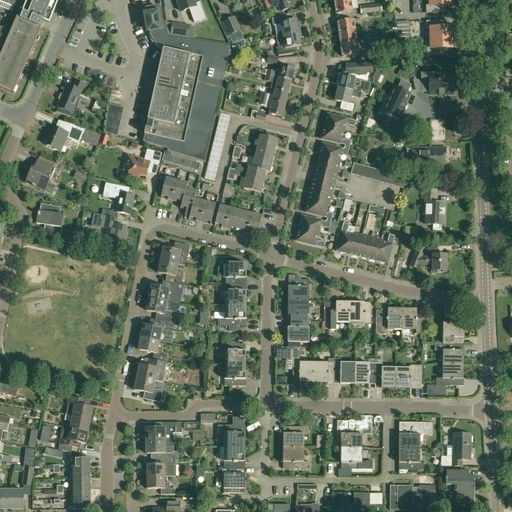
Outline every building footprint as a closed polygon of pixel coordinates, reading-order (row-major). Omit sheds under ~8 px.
[(27,0),(23,11),(21,10),(0,57),(0,87),(14,93),(15,93),(14,92),(42,28),(41,27),(43,20),(50,23),(58,0),(57,0),(58,0),(57,0),(27,0)] [(176,0),(181,12),(190,9),(195,23),(205,19),(200,3),(195,5),(193,0),(176,0)] [(270,0),(274,8),(279,6),(281,12),(290,8),(288,2),(291,1),(290,0),(270,0)] [(337,14),(353,12),(351,0),(349,0),(335,2),(337,14)] [(452,6),(452,0),(429,0),(430,5),(424,5),(424,13),(444,12),(444,6),(452,6)] [(382,12),(381,4),(360,6),(361,14),(382,12)] [(148,31),(150,31),(150,32),(151,33),(151,35),(152,36),(152,37),(153,38),(153,40),(154,41),(155,42),(156,43),(157,44),(158,45),(160,46),(162,48),(164,48),(145,134),(144,141),(168,149),(168,151),(205,163),(230,45),(169,35),(167,21),(162,22),(160,7),(157,8),(156,7),(150,8),(150,9),(147,10),(148,14),(145,14),(146,17),(145,18),(147,28),(148,28),(148,31)] [(229,37),(232,44),(244,40),(240,32),(241,31),(235,16),(221,22),(228,37),(229,37)] [(281,25),(284,36),(299,34),(297,21),(288,23),(287,17),(272,20),(274,26),(281,25)] [(338,22),(340,34),(356,32),(355,20),(338,22)] [(444,22),(424,22),(425,30),(430,30),(431,39),(453,38),(453,28),(444,28),(444,22)] [(193,38),(195,27),(173,23),(171,34),(193,38)] [(340,34),(341,45),(358,43),(356,32),(340,34)] [(278,44),(285,43),(286,48),(278,50),(279,57),(294,54),(293,49),(302,47),(299,34),(284,36),(284,37),(277,38),(278,44)] [(453,38),(431,39),(431,47),(425,47),(425,55),(445,55),(445,49),(453,49),(453,38)] [(232,52),(245,53),(244,40),(232,44),(232,52)] [(343,57),(360,55),(358,43),(341,45),(343,57)] [(269,55),(268,55),(266,63),(277,66),(279,58),(269,55)] [(359,74),(371,73),(371,64),(358,65),(359,74)] [(238,75),(240,69),(237,68),(233,67),(233,68),(230,67),(229,73),(238,75)] [(267,69),(267,72),(263,71),(262,74),(266,75),(292,82),(295,70),(282,67),(281,70),(276,69),(274,70),(274,71),(267,69)] [(375,73),(384,77),(387,71),(378,67),(375,73)] [(407,80),(410,73),(401,69),(398,76),(407,80)] [(264,81),(278,84),(276,90),(289,94),(292,82),(266,75),(262,74),(256,73),(255,78),(264,81)] [(421,80),(421,92),(429,92),(429,95),(439,95),(439,96),(444,96),(444,95),(453,95),(453,78),(446,78),(446,73),(437,73),(437,78),(429,78),(429,80),(421,80)] [(370,90),(366,89),(354,86),(356,79),(342,76),(339,89),(369,96),(370,90)] [(58,107),(56,113),(70,118),(72,113),(75,108),(77,109),(81,98),(79,97),(81,92),(84,93),(87,85),(77,81),(74,88),(68,85),(58,107)] [(239,89),(240,82),(234,81),(232,87),(239,89)] [(394,87),(382,113),(399,120),(403,110),(404,110),(406,106),(406,105),(410,95),(408,94),(411,86),(401,81),(398,89),(394,87)] [(364,100),(364,98),(368,98),(369,96),(339,89),(336,101),(343,103),(341,110),(353,112),(355,105),(350,104),(352,97),(364,100)] [(276,90),(275,96),(262,93),(260,99),(286,105),(289,94),(276,90)] [(283,117),(286,105),(260,99),(259,104),(261,105),(261,106),(265,107),(266,108),(271,110),(270,114),(283,117)] [(96,100),(92,112),(98,114),(103,103),(96,100)] [(109,105),(106,132),(117,136),(123,108),(109,105)] [(253,111),(251,118),(256,119),(255,120),(265,122),(267,116),(257,113),(257,112),(253,111)] [(328,115),(325,127),(345,132),(346,125),(355,127),(357,122),(328,115)] [(80,144),(86,129),(75,125),(59,121),(56,128),(50,125),(44,141),(49,143),(47,146),(61,152),(67,139),(80,144)] [(322,140),(345,146),(350,147),(351,141),(343,139),(345,132),(325,127),(322,140)] [(97,147),(99,141),(101,135),(86,130),(82,141),(97,147)] [(99,144),(106,146),(109,136),(103,134),(99,144)] [(261,136),(258,147),(276,152),(279,140),(261,136)] [(323,144),(320,156),(340,161),(341,155),(348,156),(350,147),(345,146),(344,149),(323,144)] [(258,147),(256,158),(273,162),(276,152),(258,147)] [(447,169),(446,158),(446,147),(429,148),(430,170),(447,169)] [(413,148),(413,159),(413,170),(430,170),(429,148),(413,148)] [(145,181),(147,173),(156,176),(159,166),(162,153),(147,149),(144,161),(127,156),(124,170),(129,171),(128,176),(145,181)] [(163,161),(164,161),(199,172),(201,164),(165,153),(163,161)] [(320,156),(318,166),(339,171),(341,162),(340,161),(320,156)] [(256,158),(253,168),(271,173),(273,162),(256,158)] [(55,186),(49,183),(52,174),(50,173),(53,166),(38,160),(32,175),(29,174),(25,183),(51,194),(53,193),(55,187),(55,186)] [(389,173),(395,175),(396,175),(398,168),(383,163),(381,171),(383,172),(389,173)] [(354,164),(351,174),(357,176),(360,165),(354,164)] [(357,176),(362,178),(365,167),(360,165),(357,176)] [(335,184),(336,181),(339,171),(318,166),(314,179),(335,184)] [(362,178),(368,179),(371,168),(365,167),(362,178)] [(249,168),(247,178),(264,183),(267,173),(270,174),(271,173),(253,168),(249,168)] [(368,179),(374,181),(377,170),(371,168),(368,179)] [(383,172),(381,171),(377,170),(374,181),(380,182),(383,172)] [(74,177),(84,182),(87,177),(76,172),(74,177)] [(380,182),(386,184),(389,173),(383,172),(380,182)] [(386,184),(392,186),(395,175),(389,173),(386,184)] [(392,186),(398,187),(401,176),(396,175),(395,175),(392,186)] [(398,187),(403,189),(404,189),(407,178),(401,176),(398,187)] [(167,179),(166,178),(161,198),(172,201),(177,181),(175,181),(175,178),(168,177),(167,179)] [(262,194),(264,183),(247,178),(244,189),(262,194)] [(314,179),(311,192),(332,197),(335,184),(314,179)] [(353,179),(350,191),(370,195),(371,193),(375,194),(377,185),(353,179)] [(122,187),(114,185),(107,184),(107,182),(100,181),(99,184),(105,185),(103,196),(112,198),(119,200),(117,212),(131,215),(135,196),(121,193),(122,187)] [(188,184),(177,181),(172,201),(183,204),(187,189),(188,184)] [(190,220),(196,199),(197,192),(187,189),(183,204),(181,210),(187,211),(186,216),(190,217),(189,219),(190,220)] [(444,225),(445,203),(435,203),(436,190),(425,190),(424,211),(426,211),(425,224),(433,225),(433,230),(440,230),(441,225),(444,225)] [(311,192),(309,201),(328,206),(330,206),(332,197),(311,192)] [(190,220),(201,222),(207,202),(196,199),(190,220)] [(352,201),(346,200),(343,210),(350,212),(352,201)] [(327,218),(326,222),(331,223),(333,214),(327,212),(328,206),(309,201),(306,213),(327,218)] [(216,205),(207,202),(201,222),(211,225),(216,205)] [(61,209),(41,205),(37,224),(48,226),(46,235),(60,238),(62,225),(62,216),(59,215),(61,209)] [(215,226),(226,228),(231,208),(220,206),(215,226)] [(226,228),(229,229),(236,231),(242,211),(231,208),(226,228)] [(236,231),(243,233),(247,234),(252,214),(242,211),(236,231)] [(258,236),(263,216),(252,214),(247,234),(258,236)] [(369,214),(365,230),(373,231),(377,216),(369,214)] [(393,224),(396,215),(391,214),(388,222),(387,222),(386,225),(389,226),(390,223),(393,224)] [(331,223),(326,222),(303,216),(300,228),(319,233),(321,227),(329,229),(331,223)] [(122,247),(126,227),(116,225),(117,219),(109,218),(105,217),(103,229),(111,231),(109,244),(122,247)] [(336,252),(347,254),(352,235),(347,233),(349,225),(344,223),(336,252)] [(317,241),(319,233),(300,228),(296,241),(324,249),(326,243),(317,241)] [(347,254),(357,257),(362,236),(354,234),(354,235),(352,235),(347,254)] [(387,244),(382,242),(377,262),(388,265),(395,236),(389,235),(387,244)] [(357,257),(362,258),(367,259),(372,238),(362,236),(357,257)] [(381,240),(372,238),(367,259),(377,262),(382,242),(381,242),(381,240)] [(163,249),(161,261),(178,265),(179,257),(186,259),(189,246),(177,244),(175,251),(163,249)] [(204,256),(211,258),(213,248),(207,246),(204,256)] [(433,271),(447,271),(447,255),(433,255),(433,257),(422,257),(423,255),(416,252),(411,266),(417,269),(418,265),(433,265),(433,271)] [(221,258),(221,264),(226,264),(226,282),(226,285),(237,285),(237,279),(247,279),(247,264),(233,264),(233,258),(221,258)] [(161,261),(158,274),(170,277),(169,282),(168,283),(177,284),(181,285),(183,273),(176,272),(178,265),(161,261)] [(403,280),(406,266),(401,264),(398,279),(403,280)] [(288,287),(288,301),(309,301),(310,280),(297,280),(297,287),(288,287)] [(151,286),(148,299),(166,303),(166,302),(180,305),(181,301),(180,298),(177,295),(175,295),(177,284),(168,283),(169,282),(165,281),(164,289),(151,286)] [(226,285),(226,305),(247,306),(247,291),(236,291),(237,285),(226,285)] [(148,299),(146,312),(158,314),(157,321),(169,323),(172,312),(174,312),(176,312),(178,311),(179,309),(180,305),(166,302),(166,303),(148,299)] [(288,301),(288,316),(297,316),(297,322),(309,322),(309,301),(288,301)] [(329,312),(329,323),(329,330),(331,330),(336,331),(336,323),(350,323),(350,302),(336,302),(335,312),(329,312)] [(350,302),(350,323),(371,324),(371,312),(364,312),(364,302),(350,302)] [(229,331),(238,331),(238,326),(238,320),(247,320),(247,306),(226,305),(226,319),(218,319),(218,326),(226,326),(229,326),(229,331)] [(376,317),(376,333),(388,333),(388,330),(401,330),(402,309),(387,309),(387,319),(385,319),(380,319),(381,311),(376,311),(376,317)] [(402,309),(401,330),(402,330),(402,334),(410,334),(410,330),(416,330),(416,334),(420,334),(420,340),(422,340),(423,340),(423,330),(423,319),(416,318),(416,309),(402,309)] [(143,325),(140,338),(159,342),(171,344),(173,335),(172,334),(174,324),(169,323),(159,321),(158,328),(143,325)] [(288,328),(288,343),(309,343),(309,322),(297,322),(297,328),(288,328)] [(442,344),(454,344),(454,339),(464,339),(464,323),(443,323),(442,344)] [(140,338),(138,350),(153,353),(152,360),(153,361),(165,363),(166,363),(167,356),(161,355),(162,350),(158,349),(159,342),(140,338)] [(225,344),(225,365),(246,366),(247,351),(236,351),(236,344),(225,344)] [(435,344),(435,351),(442,351),(442,365),(463,365),(463,351),(454,351),(454,344),(442,344),(435,344)] [(286,348),(286,354),(293,354),(293,358),(293,375),(299,375),(299,383),(314,383),(314,363),(300,363),(300,358),(301,348),(300,346),(294,346),(294,347),(293,347),(286,347),(286,348)] [(139,365),(136,378),(153,381),(155,373),(163,374),(165,363),(153,361),(151,367),(147,366),(139,365)] [(314,363),(314,383),(328,384),(328,375),(334,375),(334,363),(328,363),(314,363)] [(334,363),(334,375),(340,375),(340,384),(355,384),(355,364),(340,364),(334,363)] [(355,364),(355,384),(369,384),(369,376),(376,376),(376,364),(375,364),(369,364),(368,364),(355,364)] [(376,376),(375,380),(381,380),(381,389),(396,389),(396,368),(382,368),(382,364),(381,364),(376,364),(376,376)] [(225,365),(225,386),(236,386),(236,380),(246,381),(246,366),(225,365)] [(396,368),(396,389),(410,389),(410,382),(421,382),(421,381),(421,375),(422,366),(410,365),(410,368),(396,368)] [(435,386),(435,396),(445,396),(445,386),(456,386),(456,380),(463,380),(463,365),(442,365),(442,379),(435,379),(435,386)] [(136,378),(134,390),(146,392),(145,399),(145,400),(160,403),(160,402),(162,395),(162,391),(152,389),(153,381),(136,378)] [(0,396),(1,393),(9,395),(11,386),(0,383),(0,396)] [(18,387),(11,386),(9,395),(16,396),(18,387)] [(70,398),(67,415),(92,420),(94,409),(86,407),(87,401),(70,398)] [(10,418),(0,415),(0,422),(9,424),(10,418)] [(73,423),(71,429),(89,432),(92,420),(67,415),(65,421),(73,423)] [(362,434),(366,434),(366,435),(372,435),(372,417),(360,417),(359,418),(359,422),(336,422),(336,435),(341,435),(341,448),(362,448),(362,434)] [(224,433),(224,447),(245,447),(245,426),(243,426),(244,418),(234,418),(233,426),(219,426),(219,433),(224,433)] [(0,442),(1,442),(3,431),(7,432),(9,424),(0,422),(0,442)] [(176,422),(161,423),(161,428),(146,428),(146,441),(166,441),(174,440),(174,433),(182,433),(182,423),(176,423),(176,422)] [(399,449),(420,450),(420,436),(432,436),(432,423),(399,423),(399,449)] [(283,427),(283,448),(304,448),(304,434),(308,434),(308,427),(283,427)] [(62,440),(61,445),(73,447),(74,442),(87,444),(89,432),(71,429),(69,441),(62,440)] [(31,430),(29,442),(28,447),(35,448),(38,431),(31,430)] [(441,457),(441,466),(449,465),(462,466),(462,460),(470,460),(471,434),(454,434),(453,447),(453,457),(448,457),(444,457),(444,451),(441,451),(441,457)] [(185,435),(176,435),(176,445),(186,445),(185,435)] [(162,453),(162,458),(180,458),(179,452),(174,452),(174,447),(166,447),(166,441),(146,441),(147,453),(162,453)] [(224,447),(224,467),(245,467),(245,447),(224,447)] [(45,448),(44,455),(61,458),(63,452),(45,448)] [(304,461),(304,448),(283,448),(283,468),(308,468),(308,461),(304,461)] [(362,462),(362,448),(341,448),(341,469),(373,469),(373,461),(366,461),(366,462),(362,462)] [(399,449),(399,464),(408,464),(408,470),(424,470),(424,463),(420,463),(420,450),(399,449)] [(147,465),(147,477),(165,477),(176,477),(176,459),(175,459),(175,458),(180,458),(162,458),(162,459),(160,459),(160,465),(147,465)] [(74,463),(74,469),(91,469),(91,459),(71,459),(71,463),(74,463)] [(31,486),(33,472),(34,468),(29,468),(22,467),(22,471),(25,471),(23,485),(24,485),(31,486)] [(245,488),(245,467),(224,467),(219,467),(219,474),(224,474),(224,493),(243,493),(243,488),(245,488)] [(71,476),(71,479),(91,479),(91,469),(74,469),(74,476),(71,476)] [(474,502),(474,477),(466,477),(466,471),(446,471),(446,484),(457,484),(457,501),(474,502)] [(165,483),(165,477),(147,477),(147,489),(161,489),(161,494),(175,494),(175,489),(170,489),(170,483),(165,483)] [(71,483),(74,483),(74,490),(91,489),(91,479),(71,479),(71,483)] [(412,496),(412,485),(397,485),(397,496),(390,496),(390,510),(412,510),(412,496)] [(435,510),(435,485),(419,485),(419,496),(412,496),(412,510),(435,510)] [(71,496),(71,500),(91,500),(91,489),(74,490),(74,496),(71,496)] [(0,509),(12,509),(12,491),(0,490),(0,509)] [(25,509),(24,490),(12,491),(12,509),(25,509)] [(332,511),(354,511),(354,493),(354,504),(348,504),(348,493),(332,493),(332,511)] [(383,511),(383,504),(377,504),(370,504),(370,493),(354,493),(354,511),(383,511)] [(74,510),(85,510),(91,510),(91,500),(71,500),(71,504),(74,504),(74,510)] [(166,509),(154,509),(153,511),(179,511),(180,502),(166,502),(166,509)]
